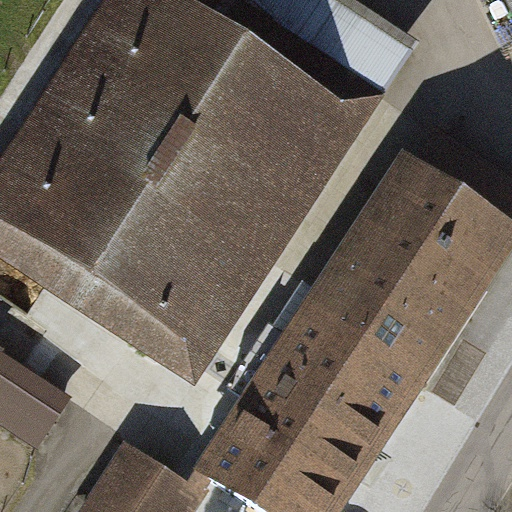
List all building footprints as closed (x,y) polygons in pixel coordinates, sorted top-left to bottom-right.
[(417,45),(348,0),(112,0),(0,170),(0,259),(193,386),(417,45)] [(511,236),(411,171),(317,318),(418,384),(511,238),(511,236)] [(334,511),(418,384),(317,318),(295,352),(269,335),(225,403),(248,417),(206,480),(254,511),(334,511)] [(71,396),(0,348),(0,425),(35,449),(71,396)] [(201,511),(196,508),(128,463),(95,511),(201,511)]
